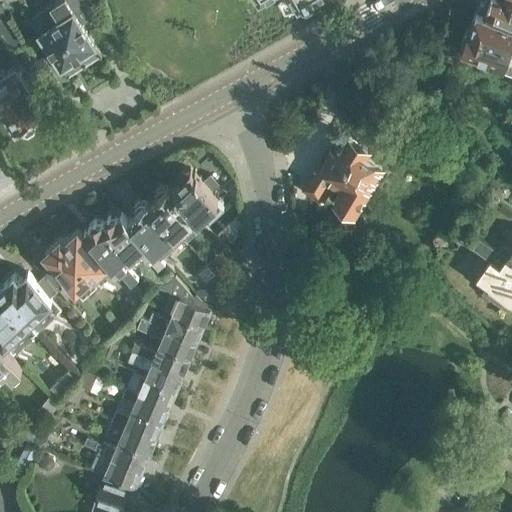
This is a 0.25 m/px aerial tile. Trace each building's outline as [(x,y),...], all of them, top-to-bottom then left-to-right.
[(47,25),(40,30),(62,64),(68,74),(103,53),(96,43),(72,4),(78,0),(57,0),(44,9),(42,15),(47,25)] [(481,3),(478,10),(511,21),(511,1),(507,0),(486,0),(485,4),(481,3)] [(511,21),(478,10),(476,9),(471,25),(465,29),(461,37),(464,43),(464,44),(486,51),(484,57),(511,67),(511,66),(511,21)] [(0,32),(1,32),(13,48),(24,41),(6,14),(0,17),(0,32)] [(0,72),(0,99),(17,126),(18,125),(22,131),(29,132),(35,129),(36,121),(32,116),(44,108),(15,63),(0,72)] [(306,186),(326,198),(336,182),(343,187),(337,197),(356,209),(372,182),(378,185),(386,171),(380,167),(383,161),(365,150),(368,145),(347,132),(331,160),(326,158),(318,171),(316,170),(306,186)] [(178,182),(173,187),(200,217),(205,211),(212,218),(226,205),(193,168),(191,170),(185,169),(178,175),(178,182)] [(156,196),(149,202),(181,237),(188,231),(189,232),(203,220),(199,217),(200,217),(173,187),(172,187),(169,184),(163,184),(156,190),(156,196)] [(135,213),(128,219),(161,254),(169,248),(181,237),(149,202),(148,200),(141,200),(135,205),(135,213)] [(110,216),(104,221),(134,255),(133,256),(138,260),(146,253),(159,267),(166,260),(161,254),(128,219),(123,213),(119,217),(110,216)] [(96,221),(85,230),(117,265),(133,283),(140,277),(127,262),(133,256),(134,255),(104,221),(96,221)] [(511,261),(498,251),(462,225),(455,233),(474,247),(491,260),(475,281),(509,306),(511,302),(511,261)] [(45,251),(76,286),(78,284),(83,291),(98,279),(94,275),(108,262),(78,229),(65,241),(61,237),(45,251)] [(498,251),(511,261),(511,246),(505,242),(498,251)] [(15,273),(0,286),(0,291),(27,321),(38,333),(60,313),(51,303),(55,299),(49,293),(56,287),(45,274),(38,280),(30,272),(21,279),(15,273)] [(162,282),(158,287),(167,291),(170,292),(166,301),(163,308),(174,312),(204,325),(211,309),(200,304),(176,276),(172,276),(166,283),(162,282)] [(0,291),(0,337),(4,342),(15,354),(38,333),(27,321),(0,291)] [(204,325),(174,312),(171,320),(152,312),(149,320),(141,317),(137,328),(162,338),(160,344),(191,357),(204,325)] [(108,339),(100,355),(108,359),(115,343),(108,339)] [(0,369),(1,368),(5,371),(9,369),(15,375),(23,367),(0,342),(0,369)] [(149,370),(147,376),(178,389),(191,357),(160,344),(157,351),(135,342),(131,352),(127,361),(149,370)] [(83,367),(77,383),(90,389),(97,373),(83,367)] [(75,379),(67,370),(49,386),(57,395),(75,379)] [(133,370),(127,386),(171,404),(178,389),(147,376),(133,370)] [(75,382),(63,396),(78,402),(85,387),(75,382)] [(120,403),(164,421),(171,404),(127,386),(120,403)] [(120,403),(113,418),(158,437),(164,421),(120,403)] [(50,429),(52,430),(63,417),(49,413),(38,425),(50,429)] [(107,434),(151,453),(158,437),(113,418),(107,434)] [(43,446),(50,429),(38,425),(36,423),(29,440),(43,446)] [(84,443),(87,445),(144,468),(151,453),(107,434),(106,435),(120,440),(117,447),(102,441),(101,442),(87,436),(84,443)] [(144,468),(87,445),(98,450),(91,466),(137,485),(144,468)] [(124,511),(121,511),(128,489),(102,480),(95,501),(97,502),(93,511),(124,511)]
